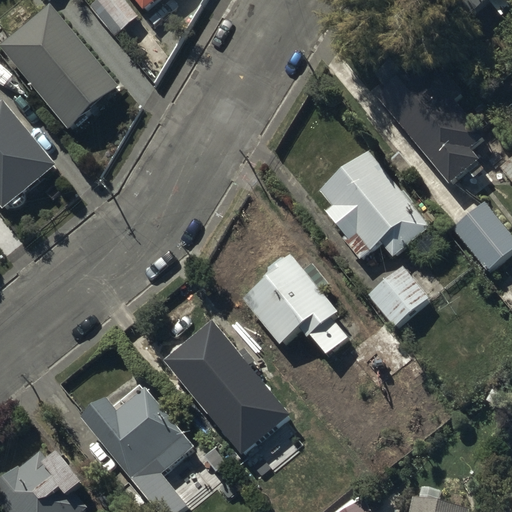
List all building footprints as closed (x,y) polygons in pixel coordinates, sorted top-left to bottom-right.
[(140,19),(125,0),(102,0),(94,7),(116,36),(140,19)] [(138,0),(148,12),(163,0),(138,0)] [(511,0),(447,0),(464,21),(489,0),(492,0),(504,14),(511,6),(511,0)] [(55,7),(5,49),(70,127),(120,85),(55,7)] [(389,88),(380,95),(451,183),(481,159),(471,147),(487,135),(458,99),(465,94),(444,67),(429,79),(404,48),(376,71),(389,88)] [(0,200),(5,207),(58,163),(7,99),(4,101),(0,96),(0,200)] [(432,226),(370,150),(346,164),(321,189),(333,203),(327,209),(348,234),(344,237),(362,258),(381,241),(394,257),(409,244),(425,263),(444,247),(428,229),(432,226)] [(511,157),(501,166),(511,179),(511,157)] [(511,233),(486,201),(454,226),(489,270),(511,251),(511,233)] [(306,269),(292,252),(266,275),(267,276),(244,296),(283,341),(301,326),(309,335),(312,332),(330,354),(350,336),(333,316),(340,310),(322,290),(331,283),(314,263),(306,269)] [(404,265),(369,294),(396,326),(431,298),(404,265)] [(385,324),(350,353),(379,387),(413,358),(385,324)] [(217,326),(169,365),(245,457),(293,417),(217,326)] [(110,393),(83,414),(160,511),(179,511),(183,510),(156,476),(196,444),(150,386),(148,387),(143,381),(116,402),(110,393)] [(21,465),(0,480),(0,496),(12,511),(81,511),(89,506),(74,486),(85,478),(62,448),(49,458),(43,450),(22,466),(21,465)] [(468,511),(471,503),(415,492),(410,511),(468,511)] [(373,511),(364,496),(337,511),(373,511)]
